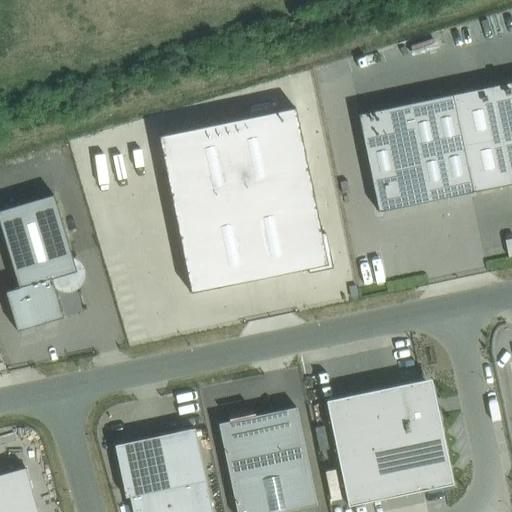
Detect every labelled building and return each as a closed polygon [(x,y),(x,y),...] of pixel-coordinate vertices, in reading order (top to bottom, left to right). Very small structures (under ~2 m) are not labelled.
[(452,93),(357,113),(377,212),(472,192),(511,183),(511,82),(452,95),(452,93)] [(296,107),(157,135),(190,293),(307,269),(308,272),(333,267),(325,231),(322,232),(296,107)] [(5,291),(17,330),(63,317),(51,278),(76,271),(54,194),(0,210),(0,224),(19,287),(5,291)] [(355,284),(349,285),(351,297),(358,296),(355,284)] [(415,381),(326,400),(348,506),(437,487),(440,486),(444,483),(447,480),(449,476),(449,472),(449,468),(439,420),(435,421),(434,415),(431,401),(435,400),(435,399),(434,394),(432,390),(430,387),(427,384),(423,382),(421,382),(418,381),(415,381)] [(280,511),(317,504),(296,407),(218,423),(236,511),(280,511)] [(212,511),(194,428),(134,441),(118,462),(125,497),(129,496),(132,511),(212,511)] [(0,511),(37,511),(25,467),(0,474),(0,511)]
